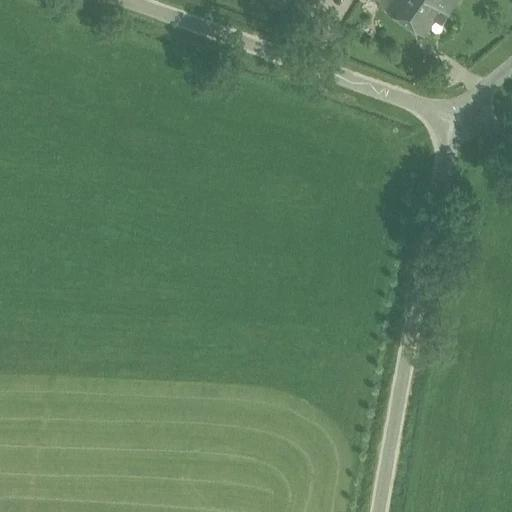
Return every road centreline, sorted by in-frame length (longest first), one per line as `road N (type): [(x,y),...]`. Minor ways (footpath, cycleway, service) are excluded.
road 1 (unclassified): [(382,511),(455,119)]
road 2 (unclassified): [(455,119),(119,0)]
